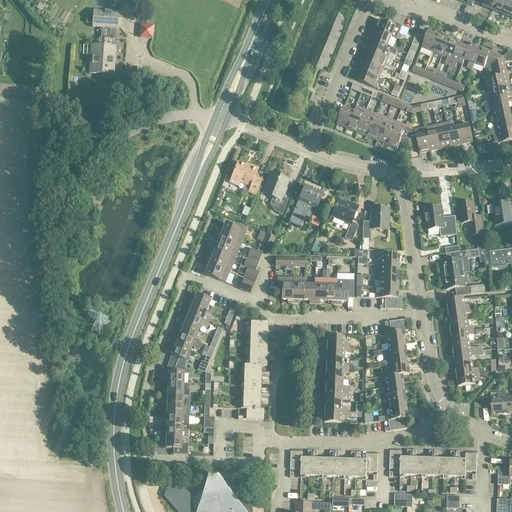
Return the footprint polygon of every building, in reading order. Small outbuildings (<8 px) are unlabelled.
[(492,12),(496,0),(485,0),(482,7),(492,12)] [(496,0),(492,12),(502,16),(508,0),(496,0)] [(511,0),(508,0),(502,16),(511,19),(511,0)] [(93,13),(92,29),(110,30),(110,42),(99,41),(98,47),(91,47),(89,75),(113,77),(114,52),(119,52),(119,42),(115,41),(115,30),(120,30),(121,15),(93,13)] [(380,21),(376,31),(392,37),(397,39),(403,27),(391,22),(390,25),(380,21)] [(392,37),(376,31),(371,41),(376,43),(376,42),(376,43),(388,47),(392,38),(392,37)] [(429,32),(422,49),(432,53),(439,36),(429,32)] [(412,46),(418,48),(422,38),(416,36),(412,46)] [(439,36),(432,53),(433,53),(442,57),(449,40),(439,36)] [(449,40),(442,57),(443,57),(447,59),(445,65),(450,67),(459,44),(449,40)] [(376,43),(372,52),(388,59),(390,55),(396,57),(398,51),(388,47),(376,43)] [(459,44),(450,67),(455,69),(457,63),(463,65),(464,61),(469,48),(459,45),(459,44)] [(469,48),(464,61),(465,60),(469,62),(467,68),(472,70),(474,64),(480,49),(470,45),(469,48)] [(412,46),(408,56),(414,58),(418,48),(412,46)] [(480,49),(474,64),(475,64),(485,69),(487,64),(493,66),(503,57),(491,52),(481,48),(480,49)] [(388,59),(372,52),(368,62),(384,69),(386,66),(389,67),(391,66),(393,62),(388,60),(388,59)] [(414,58),(408,56),(404,66),(410,68),(414,58)] [(503,57),(493,66),(494,70),(506,68),(505,63),(504,57),(503,57)] [(368,62),(364,72),(380,79),(384,69),(368,62)] [(490,78),(485,79),(488,90),(510,86),(507,76),(506,69),(506,68),(494,70),(493,66),(489,70),(490,78)] [(422,78),(425,72),(415,68),(412,74),(422,78)] [(380,79),(364,72),(359,83),(376,90),(377,86),(380,87),(383,86),(385,82),(380,80),(380,79)] [(425,72),(422,78),(432,82),(435,76),(425,72)] [(445,80),(435,76),(432,82),(442,86),(445,80)] [(445,80),(442,86),(452,90),(455,84),(445,80)] [(361,94),(364,89),(354,84),(351,90),(361,94)] [(455,84),(452,90),(463,94),(465,89),(459,86),(455,84)] [(393,92),(391,96),(397,99),(402,88),(396,85),(393,92)] [(510,86),(488,90),(490,101),(495,100),(507,97),(507,98),(511,97),(510,86)] [(374,93),(364,89),(361,94),(371,99),(374,93)] [(378,94),(374,93),(371,99),(381,103),(384,96),(378,94)] [(384,96),(381,103),(391,106),(394,101),(390,99),(384,96)] [(453,100),(454,106),(465,104),(464,97),(453,100)] [(495,100),(490,101),(492,111),(509,108),(507,98),(507,97),(495,100)] [(454,106),(453,100),(442,102),(443,108),(454,106)] [(394,101),(391,106),(395,108),(401,111),(404,105),(398,103),(394,101)] [(443,108),(442,102),(431,104),(433,110),(443,108)] [(431,104),(421,107),(422,113),(433,110),(431,104)] [(404,105),(401,111),(412,115),(412,108),(404,105)] [(356,107),(354,113),(347,130),(357,134),(366,111),(356,107)] [(509,108),(492,111),(492,112),(493,113),(495,122),(511,118),(509,108)] [(347,130),(354,113),(344,109),(337,126),(347,130)] [(366,111),(357,134),(367,138),(376,115),(366,111)] [(376,115),(367,138),(377,142),(386,119),(382,117),(376,115)] [(496,128),(492,129),(493,133),(511,129),(511,120),(511,119),(511,118),(495,122),(495,123),(496,128)] [(396,123),(386,119),(377,142),(387,146),(394,130),(396,123)] [(462,146),(459,129),(454,130),(453,123),(447,124),(448,129),(448,131),(452,148),(462,146)] [(465,127),(459,129),(462,146),(473,144),(470,126),(469,127),(468,124),(464,125),(465,127)] [(436,127),(426,129),(431,153),(441,150),(438,133),(437,133),(436,127)] [(408,148),(408,149),(409,149),(418,147),(420,155),(431,153),(426,129),(415,132),(410,133),(410,136),(409,136),(408,148)] [(448,131),(448,129),(444,130),(444,132),(438,133),(441,150),(452,148),(448,131)] [(495,143),(483,146),(485,154),(509,149),(507,142),(511,141),(511,129),(493,133),(495,143)] [(404,134),(394,130),(387,146),(398,150),(400,145),(408,149),(408,148),(409,136),(404,134)] [(237,165),(229,185),(237,188),(238,186),(244,188),(242,192),(255,197),(261,182),(254,179),(257,171),(249,168),(249,169),(237,165)] [(470,177),(475,189),(488,184),(483,172),(470,177)] [(270,175),(265,188),(269,190),(266,197),(273,200),(271,206),(275,208),(273,213),(282,216),(288,202),(281,199),(288,183),(279,179),(279,178),(270,175)] [(304,187),(288,224),(299,228),(306,212),(312,214),(313,214),(315,210),(315,211),(322,195),(304,187)] [(337,202),(330,218),(349,226),(343,240),(351,243),(357,228),(356,226),(351,224),(357,208),(349,205),(349,207),(337,202)] [(509,204),(492,206),(495,227),(511,225),(509,204)] [(477,251),(485,251),(483,236),(481,222),(475,223),(472,205),(458,207),(461,226),(467,225),(469,238),(475,237),(477,251)] [(363,223),(362,240),(368,241),(369,230),(386,231),(387,223),(385,223),(385,211),(384,210),(384,209),(383,208),(378,207),(377,208),(377,210),(370,210),(369,223),(363,223)] [(430,210),(425,210),(427,231),(439,230),(440,238),(450,237),(450,236),(458,235),(457,225),(449,226),(448,222),(443,222),(441,208),(436,209),(436,207),(429,208),(430,210)] [(321,219),(313,216),(310,224),(317,227),(321,219)] [(219,231),(218,235),(230,240),(241,244),(247,230),(236,226),(234,230),(225,225),(222,232),(219,231)] [(230,240),(218,235),(216,239),(218,240),(216,246),(236,255),(241,244),(230,240)] [(266,236),(262,245),(271,249),(274,239),(266,236)] [(315,258),(316,258),(322,244),(316,241),(309,258),(310,258),(315,258)] [(236,255),(216,246),(214,252),(211,251),(209,255),(231,264),(233,264),(236,255)] [(511,282),(508,283),(509,291),(511,291),(511,249),(498,252),(490,253),(491,263),(499,262),(506,262),(506,266),(511,264),(511,282)] [(262,253),(258,251),(257,252),(251,250),(247,259),(258,263),(261,255),(262,253)] [(485,251),(477,251),(464,253),(465,261),(479,259),(479,258),(485,257),(485,251)] [(361,259),(358,259),(358,266),(367,267),(368,252),(361,252),(361,259)] [(439,254),(425,257),(426,263),(440,260),(439,254)] [(231,264),(209,255),(208,259),(210,260),(208,266),(229,274),(233,264),(231,264)] [(380,267),(397,268),(398,257),(375,256),(375,261),(380,261),(380,267)] [(293,273),(293,265),(293,260),(289,260),(289,259),(275,259),(275,268),(286,269),(285,272),(293,273)] [(255,272),(258,265),(246,260),(243,269),(247,271),(247,270),(254,273),(255,272)] [(445,277),(465,275),(464,264),(461,264),(461,260),(441,263),(442,273),(444,273),(445,277)] [(229,274),(208,266),(206,271),(203,270),(201,275),(224,285),(229,274)] [(375,274),(375,277),(397,278),(397,268),(380,267),(380,274),(375,274)] [(244,278),(255,283),(259,274),(255,272),(254,273),(247,270),(247,271),(244,278)] [(465,275),(445,277),(445,280),(443,280),(445,290),(465,288),(464,284),(466,284),(465,275)] [(397,278),(375,277),(374,283),(380,283),(379,288),(397,288),(397,278)] [(292,304),(293,279),(275,278),(275,285),(281,286),(281,301),(287,301),(287,304),(292,304)] [(293,279),(292,304),(297,305),(297,302),(303,302),(303,290),(303,286),(303,279),(293,279)] [(244,280),(239,291),(250,295),(255,284),(244,280)] [(314,284),(314,287),(313,302),(313,305),(318,306),(318,302),(324,303),(325,281),(314,280),(314,284)] [(325,281),(324,303),(330,303),(330,306),(335,306),(335,294),(336,281),(332,281),(325,281)] [(335,294),(335,306),(339,306),(340,303),(346,303),(346,299),(353,300),(353,299),(353,282),(342,282),(336,281),(335,294)] [(303,290),(303,302),(309,302),(309,305),(313,305),(313,302),(314,287),(303,286),(303,290)] [(484,295),(483,286),(469,287),(470,296),(484,295)] [(397,288),(379,288),(379,296),(374,295),(374,300),(384,300),(396,300),(397,288)] [(209,307),(212,309),(214,304),(196,296),(193,303),(190,302),(189,305),(206,312),(206,313),(209,307)] [(465,305),(464,299),(447,301),(449,311),(471,309),(475,308),(474,304),(467,305),(465,305)] [(384,308),(380,307),(380,311),(401,312),(401,300),(396,300),(384,300),(384,308)] [(206,312),(189,305),(187,310),(189,311),(187,317),(209,326),(211,319),(204,316),(206,312)] [(449,311),(450,322),(467,321),(466,314),(472,314),(471,309),(449,311)] [(231,323),(235,312),(230,310),(226,321),(231,323)] [(209,326),(187,317),(185,323),(182,321),(180,326),(197,333),(199,327),(207,330),(209,326)] [(389,326),(390,334),(403,332),(408,331),(406,320),(385,323),(385,324),(385,327),(389,326)] [(468,327),(467,321),(450,322),(451,333),(474,331),(473,327),(468,327)] [(243,367),(242,410),(245,410),(245,421),(263,422),(263,411),(259,411),(260,405),(266,406),(267,396),(260,396),(260,384),(267,384),(268,375),(261,375),(261,368),(266,368),(266,362),(273,362),(274,352),(266,352),(267,340),(274,340),(274,331),(267,331),(267,324),(250,324),(248,367),(243,367)] [(197,333),(180,326),(178,330),(181,331),(179,337),(189,341),(193,343),(197,333)] [(218,329),(214,339),(218,341),(219,341),(223,331),(218,329)] [(484,329),(474,331),(451,333),(453,343),(469,342),(469,336),(474,335),(485,334),(484,329)] [(388,344),(404,341),(403,332),(390,334),(386,334),(384,334),(381,335),(382,339),(387,338),(388,344)] [(189,341),(179,337),(177,342),(174,341),(172,346),(189,353),(191,348),(198,351),(201,346),(193,343),(189,341)] [(326,348),(349,349),(349,345),(343,345),(344,338),(327,338),(326,348)] [(215,351),(219,341),(218,341),(214,339),(210,349),(213,351),(215,351)] [(384,355),(405,353),(404,341),(388,344),(388,351),(383,352),(384,355)] [(453,344),(454,355),(477,352),(476,348),(470,349),(469,342),(453,343),(453,344)] [(189,353),(172,346),(170,350),(173,351),(167,366),(178,368),(181,361),(185,363),(189,353)] [(349,349),(326,348),(326,359),(343,359),(343,354),(348,354),(349,349)] [(210,361),(215,351),(213,351),(210,349),(206,359),(209,361),(210,361)] [(482,352),(477,352),(454,355),(455,366),(472,364),(471,358),(471,357),(482,356),(482,352)] [(407,364),(405,353),(384,355),(385,361),(390,360),(391,366),(407,364)] [(326,359),(325,370),(348,371),(353,371),(353,365),(343,365),(343,359),(326,359)] [(386,373),(387,377),(403,376),(408,375),(407,364),(391,366),(391,372),(386,373)] [(472,364),(455,366),(457,377),(479,374),(479,369),(473,370),(472,364)] [(175,374),(164,374),(164,379),(167,379),(167,385),(182,385),(183,375),(188,375),(189,370),(175,368),(175,374)] [(348,371),(325,370),(325,381),(342,381),(342,376),(348,376),(348,371)] [(479,374),(457,377),(458,388),(475,385),(475,379),(480,378),(479,374)] [(404,386),(403,376),(387,377),(380,378),(381,382),(386,382),(386,388),(404,386)] [(342,381),(325,381),(325,391),(347,392),(355,393),(355,388),(342,388),(342,381)] [(182,385),(167,385),(167,391),(164,391),(164,396),(189,396),(189,386),(182,385)] [(383,399),(405,397),(404,386),(386,388),(387,394),(382,395),(383,399)] [(347,392),(325,391),(324,402),(341,403),(342,397),(347,397),(347,392)] [(502,393),(498,393),(490,394),(491,400),(492,417),(504,416),(502,393)] [(502,393),(504,416),(511,415),(511,398),(506,399),(506,393),(502,393)] [(189,396),(164,396),(164,400),(167,400),(166,406),(189,407),(189,396)] [(389,409),(407,407),(405,397),(383,399),(383,400),(383,404),(388,404),(389,409)] [(324,402),(324,413),(346,414),(351,414),(351,410),(348,410),(348,408),(341,408),(341,403),(324,402)] [(189,407),(166,406),(166,413),(163,413),(163,417),(173,418),(181,418),(188,418),(188,414),(189,407)] [(224,406),(223,415),(236,415),(236,407),(224,406)] [(388,421),(405,419),(408,419),(407,407),(389,409),(390,416),(385,417),(386,422),(388,421)] [(346,414),(324,413),(323,424),(340,425),(341,419),(346,419),(346,414)] [(364,415),(364,424),(373,423),(372,414),(365,414),(364,415)] [(188,429),(188,418),(181,418),(173,418),(163,417),(163,422),(166,422),(166,428),(188,429)] [(214,419),(209,418),(209,419),(204,418),(204,429),(214,430),(214,419)] [(405,419),(388,421),(389,429),(385,429),(385,431),(385,432),(407,430),(405,419)] [(188,429),(166,428),(166,434),(163,434),(162,439),(180,439),(187,440),(188,429)] [(180,439),(162,439),(162,443),(165,443),(165,450),(173,450),(172,456),(187,457),(187,445),(180,445),(180,439)] [(301,459),(301,472),(301,478),(312,478),(312,452),(308,452),(308,460),(301,459)] [(316,452),(312,452),(312,478),(323,478),(323,460),(316,460),(316,452)] [(400,459),(399,471),(399,477),(411,478),(412,452),(407,452),(406,459),(400,459)] [(412,452),(411,478),(422,478),(423,460),(415,460),(415,452),(412,452)] [(323,460),(323,478),(334,479),(334,453),(329,453),(329,460),(323,460)] [(334,453),(334,479),(344,479),(345,461),(338,461),(338,453),(334,453)] [(399,471),(400,459),(400,453),(389,453),(389,471),(399,471)] [(423,460),(422,478),(433,478),(434,453),(428,453),(428,460),(423,460)] [(434,453),(433,478),(444,479),(444,460),(437,460),(437,453),(434,453)] [(444,460),(444,479),(454,479),(454,454),(450,453),(450,461),(444,460)] [(301,472),(301,459),(302,455),(291,454),(290,472),(301,472)] [(350,461),(345,461),(344,479),(355,480),(355,454),(351,454),(350,461)] [(360,454),(355,454),(355,480),(365,480),(366,474),(366,457),(366,456),(366,462),(359,461),(360,454)] [(454,454),(454,479),(464,479),(464,473),(465,461),(458,461),(458,454),(454,454)] [(465,455),(465,461),(464,473),(475,474),(476,456),(465,455)] [(377,457),(366,457),(366,474),(376,474),(377,457)] [(511,462),(510,463),(510,469),(498,468),(498,487),(510,488),(510,481),(511,480),(511,462)] [(243,511),(234,501),(237,491),(230,484),(220,486),(217,482),(206,484),(205,488),(195,490),(193,499),(179,484),(168,486),(164,497),(177,511),(243,511)] [(395,496),(395,502),(406,503),(406,509),(412,509),(413,497),(395,496)]
